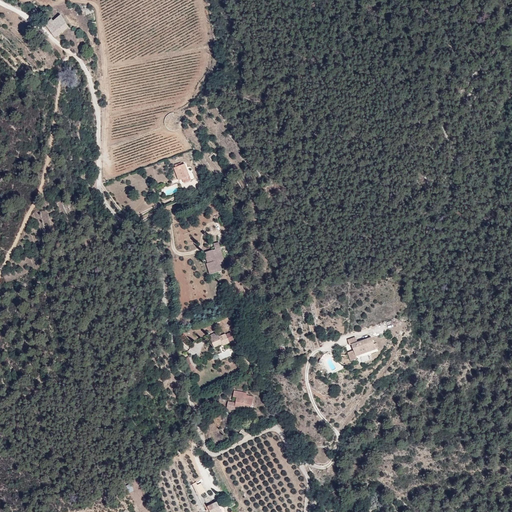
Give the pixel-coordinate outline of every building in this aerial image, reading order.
[(58,11),(46,23),(57,38),(68,26),(58,11)] [(185,162),(171,167),(179,185),(192,180),(185,162)] [(231,270),(220,240),(201,250),(213,279),(231,270)] [(231,326),(212,332),(217,350),(239,342),(231,326)] [(382,353),(372,334),(338,343),(346,363),(382,353)] [(225,357),(233,351),(230,348),(223,354),(225,357)] [(189,356),(185,358),(191,371),(194,370),(189,356)] [(259,395),(236,387),(226,409),(252,412),(259,395)] [(227,511),(220,500),(211,506),(214,511),(227,511)]
